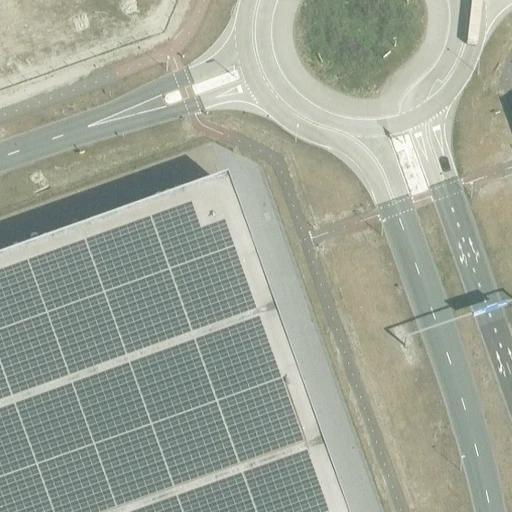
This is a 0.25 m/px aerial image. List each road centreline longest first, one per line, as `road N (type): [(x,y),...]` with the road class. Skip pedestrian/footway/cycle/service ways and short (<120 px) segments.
road 1 (tertiary): [(403,233),(466,411),(487,511)]
road 2 (tertiary): [(261,91),(289,121),(354,152),(403,233)]
road 3 (unclassified): [(87,126),(261,91)]
road 4 (tertiary): [(511,379),(453,214)]
road 5 (unclassified): [(244,49),(87,126)]
road 6 (tertiary): [(413,119),(417,96),(449,54),(456,0)]
